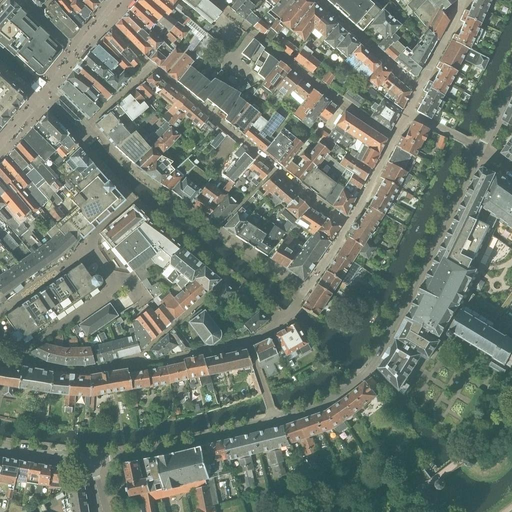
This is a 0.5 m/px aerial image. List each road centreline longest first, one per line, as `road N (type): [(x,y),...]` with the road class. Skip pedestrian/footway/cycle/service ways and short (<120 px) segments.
road 1 (residential): [(246,342),(89,369),(17,354),(112,289),(92,245),(134,202)]
road 2 (residential): [(273,420),(330,397),(372,362),(480,149)]
road 3 (residential): [(346,226),(149,66),(87,126)]
road 4 (residential): [(301,293),(213,234),(87,126)]
road 5 (residential): [(392,138),(218,5),(222,0)]
road 6 (residential): [(91,459),(273,420)]
road 7 (residential): [(134,202),(273,322)]
road 8 (residential): [(317,0),(419,87)]
